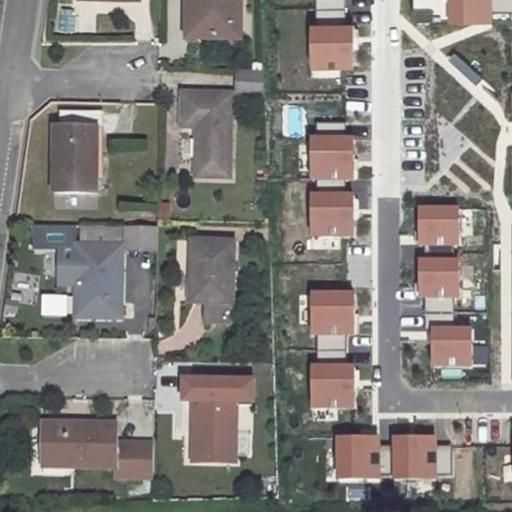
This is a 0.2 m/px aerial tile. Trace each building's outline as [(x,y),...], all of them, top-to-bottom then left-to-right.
[(242,37),(241,0),(192,0),(192,37),(242,37)] [(493,0),(449,0),(450,21),(494,19),(493,0)] [(353,25),(308,25),(309,70),(354,69),(353,25)] [(231,93),(183,92),(182,127),(197,127),(197,177),(231,177),(231,93)] [(71,108),(70,127),(96,128),(99,128),(99,109),(71,108)] [(99,158),(96,158),(96,128),(70,127),(56,126),(56,192),(98,193),(99,158)] [(354,139),(310,139),(310,186),(354,186),(354,139)] [(463,200),(462,184),(430,186),(432,203),(463,200)] [(354,197),(309,198),(310,241),(355,240),(354,197)] [(460,212),(418,212),(418,251),(460,250),(460,212)] [(159,225),(129,225),(128,247),(158,248),(159,225)] [(80,236),(80,244),(107,245),(107,237),(80,236)] [(239,270),(235,270),(236,242),(194,240),(192,272),(196,273),(196,280),(192,279),(192,301),(210,302),(233,303),(234,277),(239,277),(239,270)] [(77,294),(77,316),(121,318),(123,245),(107,245),(80,244),(77,244),(77,248),(62,248),(61,278),(66,284),(66,294),(77,294)] [(459,262),(418,263),(419,302),(460,301),(459,262)] [(352,293),(309,296),(312,341),(355,338),(352,293)] [(210,302),(210,322),(233,323),(233,303),(210,302)] [(472,334),(430,334),(430,372),(472,371),(472,334)] [(353,367),(310,370),(312,407),(355,405),(353,367)] [(185,382),(185,399),(195,400),(194,427),(200,428),(200,436),(195,436),(195,461),(236,462),(237,400),(221,399),(221,383),(185,382)] [(68,458),(68,466),(117,466),(118,424),(85,423),(85,432),(76,433),(77,423),(45,422),(44,458),(68,458)] [(85,432),(85,423),(77,423),(76,433),(85,432)] [(379,434),(336,435),(337,480),(380,479),(379,434)] [(436,435),(392,434),(391,480),(436,481),(436,435)]
